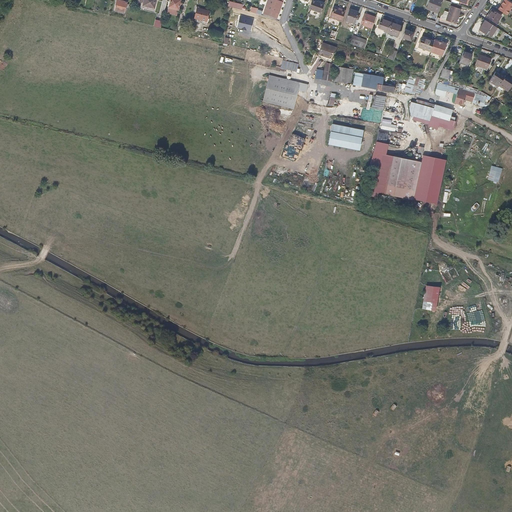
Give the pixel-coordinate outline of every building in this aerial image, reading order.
[(124,13),(127,2),(118,0),(116,0),(114,10),(124,13)] [(153,8),(155,0),(143,0),(142,6),(153,8)] [(177,12),(180,0),(169,0),(167,10),(177,12)] [(281,5),(281,4),(282,0),(267,0),(266,5),(263,13),(267,15),(272,16),(273,17),(274,14),(275,12),(278,13),(278,12),(279,10),(280,8),(281,5)] [(322,8),(323,4),(319,2),(315,1),(315,0),(312,0),(309,8),(312,9),(315,11),(320,12),(322,8)] [(438,12),(442,0),(441,0),(429,0),(429,3),(426,9),(433,12),(433,10),(438,12)] [(510,10),(511,5),(511,4),(505,0),(503,0),(500,6),(497,10),(506,15),(510,10)] [(455,24),(458,16),(460,9),(451,6),(449,9),(445,20),(455,24)] [(206,21),(209,11),(196,7),(194,12),(196,12),(194,17),(206,21)] [(341,21),(345,10),(341,9),(340,10),(338,9),(333,7),(332,10),(330,15),(329,17),(332,18),(339,20),(341,21)] [(356,16),(357,12),(352,10),(348,8),(346,14),(345,20),(346,21),(353,23),(356,16)] [(495,24),(500,16),(491,10),(486,18),(495,24)] [(374,21),(375,17),(370,15),(364,13),(362,21),(361,24),(359,27),(361,28),(362,25),(364,26),(369,27),(371,28),(372,25),(374,21)] [(388,30),(391,22),(387,21),(386,22),(380,20),(380,22),(378,27),(384,29),(383,31),(387,32),(388,30)] [(491,36),(496,28),(490,24),(485,20),(483,24),(479,30),(486,34),(487,33),(491,36)] [(401,28),(395,25),(395,23),(391,22),(388,30),(387,32),(390,33),(397,36),(399,31),(400,31),(401,28)] [(410,41),(413,33),(404,30),(401,38),(410,41)] [(430,51),(433,42),(433,41),(422,37),(418,47),(430,51)] [(363,48),(365,43),(360,42),(351,38),(350,43),(363,48)] [(334,54),(336,48),(321,43),(319,50),(317,55),(321,56),(329,59),(331,53),(334,54)] [(393,60),(396,51),(391,50),(388,58),(393,60)] [(436,66),(440,54),(433,52),(429,63),(436,66)] [(469,60),(471,55),(463,52),(462,53),(459,61),(468,64),(469,60)] [(331,63),(334,54),(331,53),(329,59),(321,56),(317,55),(316,57),(322,59),(331,63)] [(487,69),(491,59),(478,54),(475,65),(487,69)] [(333,70),(334,65),(325,63),(324,68),(324,71),(333,72),(333,70)] [(351,77),(352,71),(352,68),(348,68),(340,67),(337,66),(336,73),(335,80),(334,81),(340,82),(347,83),(349,84),(351,77)] [(447,79),(450,70),(443,68),(440,77),(447,79)] [(331,81),(333,72),(324,71),(322,80),(331,81)] [(499,85),(503,77),(499,75),(495,72),(489,81),(497,86),(499,85)] [(361,81),(362,74),(355,73),(354,79),(353,83),(353,85),(360,87),(361,81)] [(367,87),(369,75),(363,74),(361,86),(367,87)] [(300,83),(298,83),(286,80),(279,78),(269,76),(267,83),(274,84),(287,87),(295,89),(298,90),(299,90),(299,89),(299,88),(300,83)] [(415,91),(420,77),(417,76),(414,84),(412,90),(415,91)] [(507,91),(511,83),(511,80),(509,79),(505,76),(504,76),(503,77),(499,85),(504,88),(507,91)] [(298,90),(295,89),(287,87),(274,84),(267,83),(265,90),(263,102),(267,103),(277,105),(282,106),(290,108),(291,108),(293,109),(295,104),(296,101),(296,99),(298,93),(298,90)] [(448,91),(449,86),(442,84),(438,83),(436,88),(443,90),(447,91),(448,91)] [(465,97),(467,91),(464,90),(455,87),(449,86),(448,91),(457,94),(454,102),(462,105),(464,101),(465,102),(467,98),(465,97)] [(472,99),(474,93),(467,90),(467,91),(465,97),(467,98),(472,99)] [(484,103),(486,96),(481,95),(474,93),(472,99),(484,103)] [(374,95),(373,110),(384,111),(385,96),(374,95)] [(451,111),(452,110),(446,108),(439,106),(434,104),(434,105),(433,109),(431,115),(436,117),(445,119),(449,120),(450,116),(451,111)] [(448,122),(449,120),(445,119),(436,117),(431,115),(430,120),(429,122),(434,123),(447,127),(448,122)] [(362,136),(363,129),(360,129),(351,127),(332,124),(331,131),(330,135),(329,144),(331,144),(337,145),(346,146),(353,147),(360,148),(361,142),(362,136)] [(285,155),(302,159),(307,141),(290,137),(285,155)] [(421,163),(393,157),(385,195),(413,201),(421,163)] [(502,170),(491,167),(488,181),(499,184),(502,170)] [(422,309),(430,310),(434,285),(426,284),(422,309)]
